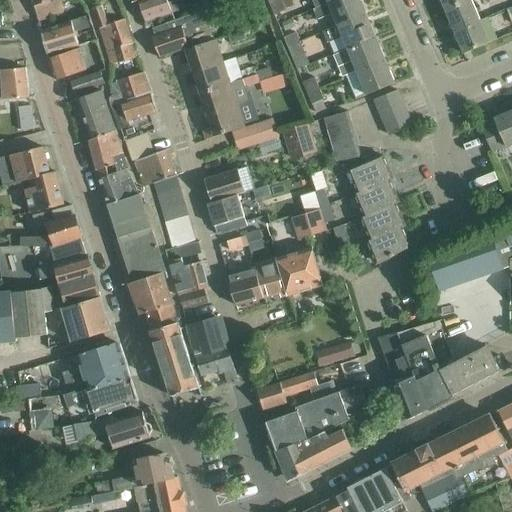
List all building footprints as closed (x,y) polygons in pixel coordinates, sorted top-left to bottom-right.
[(33,0),(38,20),(64,12),(61,1),(64,0),(33,0)] [(169,0),(139,0),(146,20),(172,10),(171,6),(176,5),(174,0),(170,2),(169,0)] [(281,0),(277,0),(269,3),(275,16),(286,11),(286,9),(281,0)] [(290,0),(281,0),(286,9),(293,6),(290,0)] [(312,0),(316,8),(335,0),(312,0)] [(332,14),(337,26),(365,15),(358,0),(335,0),(316,8),(313,10),(317,21),(332,14)] [(440,0),(445,11),(470,0),(440,0)] [(445,11),(454,32),(479,22),(470,0),(445,11)] [(478,0),(482,11),(494,6),(491,0),(478,0)] [(92,9),(112,66),(135,59),(131,45),(132,45),(123,21),(108,26),(102,6),(92,9)] [(185,49),(201,44),(214,39),(208,24),(210,23),(206,10),(167,23),(169,31),(155,36),(162,57),(185,49)] [(337,26),(322,32),(326,43),(328,42),(333,54),(336,53),(346,49),(374,37),(365,15),(337,26)] [(79,33),(80,34),(92,30),(88,17),(41,32),(49,56),(77,47),(73,34),(79,33)] [(479,22),(454,32),(464,55),(489,44),(479,22)] [(284,38),(288,49),(300,44),(299,42),(300,42),(297,33),(284,38)] [(336,53),(345,76),(384,60),(374,37),(346,49),(336,53)] [(214,41),(214,39),(201,44),(185,49),(189,62),(181,65),(185,75),(193,72),(193,71),(224,60),(217,40),(214,41)] [(305,55),(300,42),(299,42),(300,44),(288,49),(292,60),(296,70),(309,65),(305,55)] [(79,59),(82,58),(79,51),(50,61),(57,82),(84,73),(79,59)] [(233,78),(250,76),(248,55),(231,57),(233,78)] [(192,96),(200,93),(231,82),(224,60),(193,71),(193,72),(197,84),(189,86),(192,96)] [(384,60),(345,76),(355,99),(394,83),(384,60)] [(2,71),(1,71),(0,70),(0,101),(29,98),(25,69),(2,71)] [(108,101),(111,109),(127,104),(150,94),(152,94),(144,73),(119,83),(124,95),(108,101)] [(71,82),(75,95),(104,86),(100,74),(71,82)] [(199,118),(208,115),(208,114),(225,108),(239,104),(249,100),(245,89),(260,84),(257,76),(232,84),(231,82),(200,93),(204,105),(196,108),(199,118)] [(303,83),(307,93),(318,89),(318,88),(319,88),(314,78),(303,83)] [(318,89),(307,93),(316,114),(328,109),(319,88),(318,88),(318,89)] [(375,100),(380,112),(402,103),(397,91),(375,100)] [(127,104),(111,109),(120,134),(131,130),(129,123),(157,114),(150,94),(127,104)] [(88,142),(89,144),(108,137),(104,125),(109,124),(99,95),(77,102),(91,140),(88,142)] [(380,112),(385,124),(407,115),(402,103),(380,112)] [(247,126),(239,104),(225,108),(208,114),(208,115),(212,126),(204,129),(207,139),(233,130),(247,126)] [(325,117),(328,129),(351,122),(348,110),(325,117)] [(511,145),(511,112),(494,120),(495,123),(481,129),(492,154),(511,145)] [(407,115),(385,124),(389,136),(412,126),(407,115)] [(247,126),(233,130),(238,147),(259,140),(279,134),(273,117),(257,122),(253,123),(247,126)] [(328,129),(331,140),(354,133),(351,122),(328,129)] [(299,128),(283,133),(292,161),(316,154),(311,140),(304,142),(299,128)] [(331,140),(334,151),(357,145),(354,133),(331,140)] [(281,134),(264,140),(269,152),(285,146),(281,134)] [(108,137),(89,144),(100,178),(107,176),(105,170),(114,168),(116,174),(129,169),(116,135),(112,136),(108,137)] [(128,145),(135,163),(156,156),(151,144),(142,148),(139,140),(128,145)] [(357,145),(334,151),(338,163),(361,156),(357,145)] [(48,174),(42,148),(0,158),(0,172),(4,187),(31,180),(31,177),(48,174)] [(144,188),(153,185),(176,177),(167,151),(156,156),(135,163),(135,164),(144,188)] [(348,169),(358,192),(388,180),(392,179),(382,155),(348,169)] [(205,179),(211,203),(256,189),(249,167),(249,166),(205,179)] [(107,176),(100,178),(109,206),(126,201),(140,196),(138,194),(136,189),(129,169),(116,174),(107,176)] [(31,177),(31,180),(33,189),(24,191),(29,214),(62,206),(54,172),(48,174),(31,177)] [(153,185),(157,197),(180,190),(176,177),(153,185)] [(355,193),(364,216),(394,204),(398,203),(388,180),(358,192),(355,193)] [(212,205),(208,206),(212,216),(213,221),(215,229),(217,235),(218,235),(230,231),(243,228),(248,226),(247,222),(261,218),(255,198),(267,194),(265,186),(256,189),(211,203),(212,205)] [(315,192),(319,207),(320,206),(326,224),(335,222),(325,189),(315,192)] [(157,197),(161,210),(184,203),(180,190),(157,197)] [(126,201),(109,206),(120,239),(152,228),(140,196),(126,201)] [(161,210),(164,223),(188,216),(184,203),(161,210)] [(360,218),(370,241),(399,229),(403,227),(394,204),(364,216),(360,218)] [(42,249),(49,247),(63,244),(82,238),(76,216),(75,216),(72,206),(52,212),(55,223),(46,226),(49,237),(21,239),(21,247),(36,247),(42,249)] [(327,233),(324,225),(326,224),(320,206),(319,207),(321,211),(292,220),(298,241),(327,233)] [(164,223),(168,236),(191,229),(188,216),(164,223)] [(330,228),(335,245),(344,243),(338,225),(330,228)] [(511,246),(511,226),(503,230),(509,248),(511,246)] [(120,239),(134,284),(163,276),(165,280),(168,278),(152,228),(120,239)] [(168,236),(172,249),(172,250),(177,248),(195,243),(191,229),(168,236)] [(399,229),(370,241),(365,243),(374,265),(407,251),(399,229)] [(439,290),(509,267),(509,259),(511,258),(503,235),(429,260),(439,290)] [(56,275),(59,284),(93,274),(82,238),(63,244),(49,247),(55,266),(39,271),(42,279),(56,275)] [(227,242),(230,251),(244,247),(241,238),(227,242)] [(177,248),(180,260),(182,259),(201,252),(199,243),(195,243),(177,248)] [(165,251),(169,263),(180,260),(177,248),(172,250),(172,249),(165,251)] [(312,250),(278,260),(288,296),(322,286),(312,250)] [(180,260),(169,263),(182,309),(206,303),(202,290),(208,288),(201,263),(184,267),(182,259),(180,260)] [(254,266),(255,268),(264,298),(279,294),(280,298),(288,296),(278,260),(277,259),(254,266)] [(351,267),(354,276),(368,271),(366,263),(351,267)] [(264,298),(255,268),(228,276),(236,306),(264,298)] [(57,310),(62,308),(100,297),(93,274),(59,284),(64,299),(58,299),(58,296),(53,297),(51,288),(57,310)] [(144,315),(173,306),(165,280),(163,276),(134,284),(130,285),(140,316),(144,315)] [(45,313),(57,310),(51,288),(40,289),(45,313)] [(19,291),(23,337),(46,335),(45,313),(40,289),(19,291)] [(23,337),(19,291),(10,292),(10,291),(0,291),(0,343),(15,342),(15,338),(23,337)] [(110,330),(100,297),(62,308),(65,321),(60,321),(62,327),(58,327),(60,336),(69,333),(71,342),(110,330)] [(173,306),(144,315),(171,396),(199,387),(173,306)] [(187,327),(195,358),(227,349),(223,334),(219,335),(215,320),(187,327)] [(427,410),(453,397),(453,396),(442,369),(427,336),(441,330),(437,321),(396,332),(406,356),(427,410)] [(394,384),(408,420),(427,410),(406,356),(396,332),(378,337),(387,363),(386,363),(394,384)] [(83,382),(84,386),(86,392),(129,378),(118,342),(76,355),(80,369),(64,374),(66,383),(72,381),(73,385),(83,382)] [(485,347),(442,369),(453,396),(498,372),(485,347)] [(227,349),(195,358),(200,376),(219,371),(220,374),(223,374),(225,381),(237,378),(229,348),(227,349)] [(332,362),(328,350),(315,354),(319,366),(332,362)] [(314,401),(333,395),(329,383),(318,387),(314,373),(280,383),(281,384),(257,391),(263,410),(287,403),(285,398),(310,390),(314,401)] [(86,392),(84,386),(61,393),(64,400),(67,399),(69,406),(90,400),(95,416),(137,403),(129,378),(86,392)] [(0,403),(28,399),(50,397),(54,395),(42,397),(41,385),(3,390),(1,381),(0,381),(0,403)] [(266,424),(276,452),(308,440),(317,437),(328,432),(350,421),(339,393),(296,408),(297,412),(266,424)] [(511,406),(499,413),(511,438),(511,406)] [(54,428),(52,412),(36,414),(38,431),(54,428)] [(74,423),(75,430),(77,440),(108,432),(112,448),(148,438),(148,437),(151,429),(150,424),(144,422),(142,412),(115,420),(114,415),(98,420),(74,423)] [(484,470),(496,464),(490,452),(505,444),(491,416),(430,447),(429,445),(418,450),(419,452),(393,465),(406,492),(448,471),(455,485),(464,480),(463,477),(483,467),(484,470)] [(308,440),(276,452),(286,478),(292,479),(352,449),(343,431),(330,437),(328,432),(317,437),(308,440)] [(100,493),(132,486),(174,478),(171,468),(171,465),(170,458),(167,458),(164,453),(158,454),(152,443),(126,448),(129,460),(131,459),(133,474),(98,481),(100,493)] [(511,449),(498,456),(511,482),(511,481),(511,449)] [(347,488),(350,492),(359,511),(384,511),(402,503),(385,470),(347,488)] [(183,511),(182,506),(185,506),(182,493),(180,493),(176,478),(174,478),(132,486),(135,502),(143,501),(144,511),(183,511)] [(115,492),(91,497),(92,504),(100,502),(100,504),(117,501),(115,492)] [(359,511),(350,492),(309,511),(359,511)]
